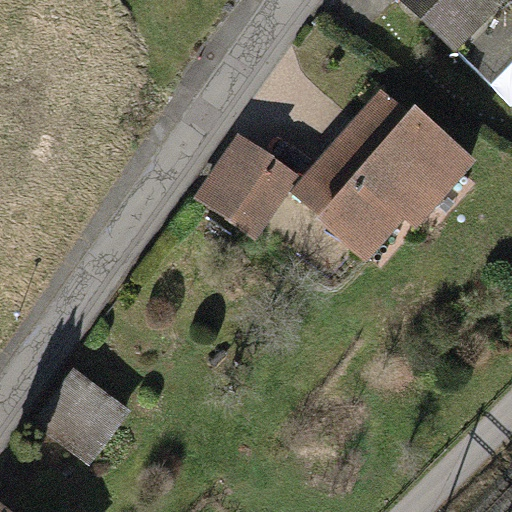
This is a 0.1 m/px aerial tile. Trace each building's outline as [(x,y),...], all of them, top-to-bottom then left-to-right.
[(511,9),(511,0),(415,0),(511,90),(511,19),(507,15),(511,9)] [(492,174),(396,94),(307,199),(388,267),(428,219),(443,231),(492,174)] [(312,181),(247,142),(212,199),(277,238),(312,181)] [(89,463),(127,414),(84,381),(46,429),(89,463)] [(0,511),(31,511),(10,493),(0,504),(0,511)]
